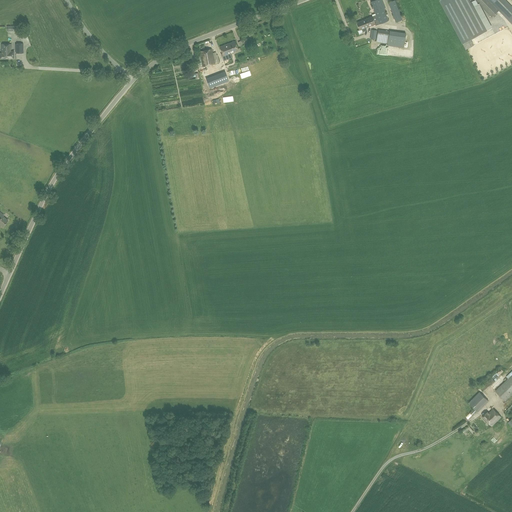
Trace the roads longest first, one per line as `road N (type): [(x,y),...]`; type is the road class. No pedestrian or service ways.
road 1 (unclassified): [(0,292),(53,181),(132,77)]
road 2 (unclassified): [(132,77),(181,45),(300,0)]
